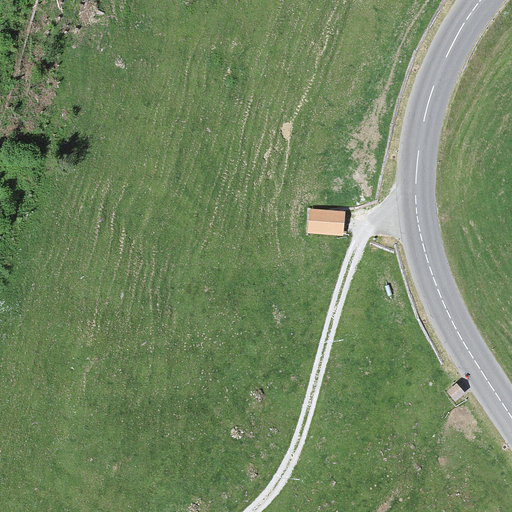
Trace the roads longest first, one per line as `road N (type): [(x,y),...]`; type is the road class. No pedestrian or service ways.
road 1 (secondary): [(482,0),(433,87),(416,155),(416,213),(454,324),(511,416)]
road 2 (track): [(416,213),(363,237),(300,446),(258,511)]
